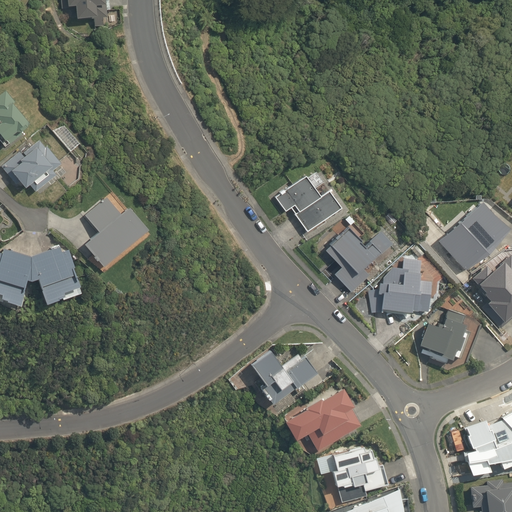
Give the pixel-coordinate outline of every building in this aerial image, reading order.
[(60,0),(61,8),(74,5),(76,18),(93,17),(94,26),(102,25),(101,17),(106,16),(103,0),(60,0)] [(5,91),(0,94),(0,142),(3,146),(27,126),(26,121),(12,103),(14,101),(5,91)] [(2,166),(16,184),(20,181),(25,187),(29,184),(35,192),(56,175),(52,170),(60,163),(46,145),(43,147),(38,141),(22,154),(19,151),(2,166)] [(511,167),(511,162),(503,158),(494,177),(505,182),(511,167)] [(307,176),(305,174),(284,189),(283,188),(279,191),(280,192),(275,196),(285,211),(290,207),(295,213),(294,213),(307,231),(341,206),(328,189),(320,194),(314,186),(323,180),(315,170),(307,176)] [(103,266),(147,229),(128,207),(120,214),(106,197),(85,215),(99,232),(85,244),(103,266)] [(509,227),(481,201),(439,239),(465,268),(489,252),(509,227)] [(325,249),(341,266),(334,273),(351,291),(369,274),(362,267),(379,251),(381,253),(392,242),(380,229),(369,239),(371,241),(365,246),(360,241),(361,239),(348,227),(325,249)] [(31,256),(31,279),(38,277),(41,288),(45,302),(59,298),(58,296),(65,294),(63,291),(80,285),(78,279),(77,279),(72,267),(74,266),(68,249),(61,251),(59,246),(31,256)] [(31,279),(31,256),(3,248),(2,253),(0,252),(0,291),(2,292),(0,296),(7,298),(6,299),(20,303),(24,289),(23,289),(27,278),(31,279)] [(415,309),(428,311),(431,281),(419,279),(420,259),(403,257),(402,267),(392,266),(383,277),(383,282),(379,281),(378,288),(368,290),(371,312),(381,311),(402,313),(405,317),(415,309)] [(493,300),(485,307),(501,325),(511,314),(511,257),(492,273),(487,268),(475,278),(479,282),(478,283),(487,293),(493,300)] [(462,328),(463,324),(460,323),(463,314),(447,309),(442,323),(438,322),(437,325),(427,321),(419,344),(423,345),(420,352),(430,355),(430,357),(446,363),(449,357),(452,359),(453,355),(460,357),(468,331),(462,328)] [(270,349),(251,364),(265,383),(260,386),(265,392),(264,393),(268,398),(269,397),(272,403),(296,386),(296,387),(317,371),(305,355),(301,358),(298,353),(281,364),(270,349)] [(361,425),(351,407),(354,405),(343,387),(322,399),(321,397),(305,406),(306,407),(284,419),(295,438),(307,432),(317,450),(361,425)] [(485,421),(466,428),(468,433),(466,434),(471,446),(473,446),(474,448),(466,450),(467,461),(472,473),(491,470),(487,461),(499,459),(502,466),(511,462),(511,410),(502,417),(509,431),(510,430),(511,436),(511,438),(495,445),(492,438),(494,437),(488,422),(486,423),(485,421)] [(364,450),(363,445),(332,453),(336,469),(333,470),(336,485),(337,485),(341,501),(366,495),(365,489),(388,483),(382,463),(378,464),(376,456),(373,457),(371,448),(364,450)] [(502,478),(486,480),(487,484),(470,486),(472,506),(481,505),(481,510),(479,510),(479,511),(511,511),(511,480),(503,482),(502,478)] [(401,511),(403,511),(399,488),(342,511),(401,511)]
